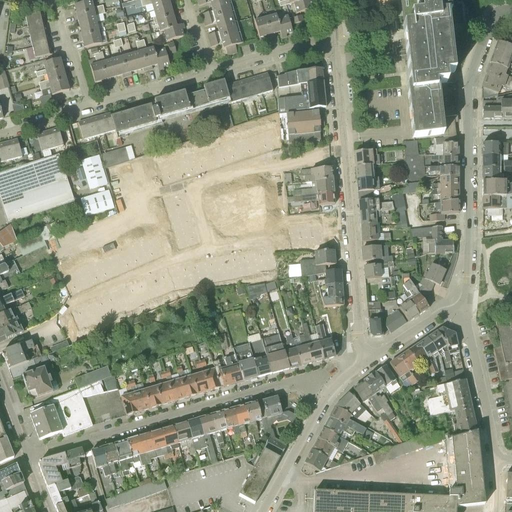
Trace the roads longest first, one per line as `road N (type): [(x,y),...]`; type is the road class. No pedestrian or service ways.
road 1 (residential): [(368,359),(358,336),(335,42)]
road 2 (residential): [(24,457),(289,384),(321,388)]
road 3 (residential): [(459,308),(473,84),(496,16)]
road 4 (residential): [(262,511),(328,393),(368,359)]
road 5 (unknown): [(0,352),(147,266)]
road 6 (residential): [(496,460),(459,308)]
road 7 (residential): [(210,71),(335,42)]
road 8 (residential): [(88,105),(210,71)]
